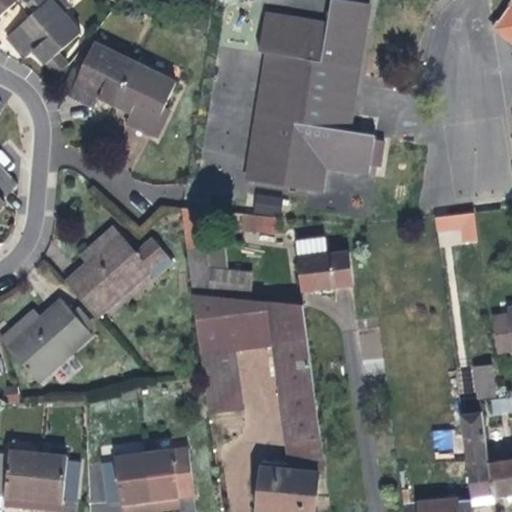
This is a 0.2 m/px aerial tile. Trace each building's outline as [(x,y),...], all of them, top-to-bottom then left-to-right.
[(0,0),(0,14),(16,0),(0,0)] [(80,34),(58,9),(49,0),(19,0),(31,14),(3,38),(13,50),(21,43),(29,52),(41,66),(43,65),(52,76),(66,64),(57,54),(80,34)] [(49,0),(58,9),(66,3),(63,0),(49,0)] [(244,180),(318,192),(322,166),(367,172),(368,166),(380,167),(383,141),(373,140),(373,135),(346,131),(366,4),(343,0),(330,0),(327,25),(262,14),(256,51),(265,53),(244,180)] [(511,0),(492,28),(511,43),(511,0)] [(113,106),(135,63),(93,42),(79,72),(70,91),(68,96),(82,103),(87,94),(97,99),(113,106)] [(29,52),(21,43),(13,50),(21,59),(29,52)] [(149,137),(175,82),(135,63),(113,106),(129,114),(139,118),(133,129),(149,137)] [(70,91),(79,72),(72,69),(63,88),(70,91)] [(92,108),(97,99),(87,94),(82,103),(87,106),(92,108)] [(133,129),(139,118),(129,114),(124,124),(133,129)] [(10,161),(0,149),(0,161),(7,170),(13,164),(10,161)] [(19,183),(7,170),(0,161),(0,205),(6,200),(3,197),(19,183)] [(251,214),(279,217),(280,206),(252,202),(251,214)] [(435,216),(437,246),(477,243),(475,213),(435,216)] [(277,233),(279,217),(251,214),(242,214),(241,229),(277,233)] [(212,296),(202,220),(182,218),(185,245),(191,294),(212,296)] [(85,262),(119,233),(114,226),(98,239),(79,255),(85,262)] [(155,276),(172,261),(152,237),(135,251),(119,233),(85,262),(64,280),(96,318),(151,272),(155,276)] [(295,242),(296,257),(326,254),(324,240),(295,242)] [(296,257),(301,290),(336,286),(352,284),(348,252),(326,254),(296,257)] [(212,296),(248,300),(251,274),(214,270),(212,296)] [(212,296),(191,294),(203,375),(208,410),(241,409),(232,350),(272,345),(289,468),(261,465),(255,511),(314,511),(319,472),(325,472),(303,305),(248,300),(212,296)] [(39,381),(92,334),(61,298),(40,317),(7,346),(39,381)] [(511,307),(506,309),(507,314),(492,316),(497,353),(511,351),(511,307)] [(7,346),(40,317),(33,310),(22,320),(1,339),(7,346)] [(493,364),(471,367),(476,399),(497,396),(493,364)] [(481,497),(492,496),(488,465),(481,412),(459,415),(464,457),(470,499),(481,497)] [(433,449),(452,450),(452,430),(434,430),(433,449)] [(194,494),(187,447),(143,453),(149,500),(179,496),(194,494)] [(32,501),(37,452),(10,450),(9,455),(0,453),(0,492),(5,493),(4,499),(16,500),(32,501)] [(76,500),(80,462),(67,460),(68,455),(37,452),(32,501),(50,503),(62,504),(63,499),(76,500)] [(149,500),(143,453),(115,456),(115,461),(102,463),(107,502),(120,500),(121,504),(149,500)] [(511,461),(488,465),(492,496),(511,492),(511,461)] [(170,508),(181,507),(179,496),(149,500),(151,511),(170,508)] [(471,511),(470,499),(418,505),(418,511),(471,511)] [(141,511),(151,511),(149,500),(121,504),(121,511),(141,511)]
